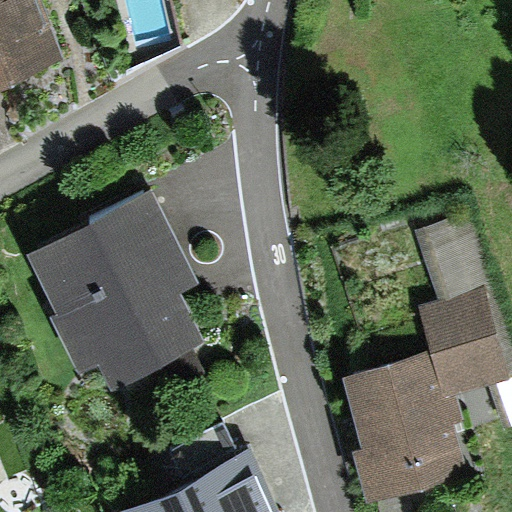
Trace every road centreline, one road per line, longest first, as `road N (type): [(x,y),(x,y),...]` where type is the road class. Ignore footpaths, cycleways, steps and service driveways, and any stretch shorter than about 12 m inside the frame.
road 1 (residential): [(264,52),(265,188),(295,347),(344,511)]
road 2 (residential): [(264,52),(188,74),(0,178)]
